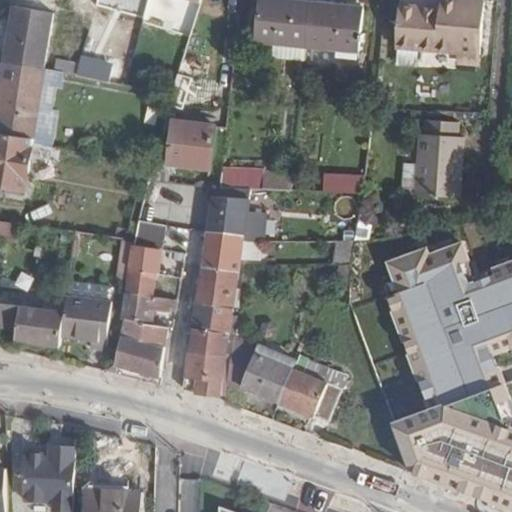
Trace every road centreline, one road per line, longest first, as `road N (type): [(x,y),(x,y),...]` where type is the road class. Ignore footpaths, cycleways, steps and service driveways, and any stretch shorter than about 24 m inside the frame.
road 1 (tertiary): [(0,372),(201,419),(386,485)]
road 2 (unknown): [(168,410),(205,194)]
